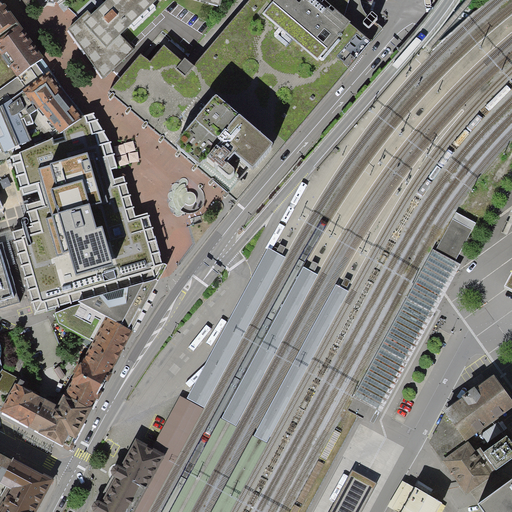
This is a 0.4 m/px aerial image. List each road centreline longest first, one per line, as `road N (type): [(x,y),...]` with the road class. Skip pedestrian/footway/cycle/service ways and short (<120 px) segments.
road 1 (primary): [(185,290),(293,182),(447,0)]
road 2 (primary): [(412,5),(185,290)]
road 3 (primary): [(72,476),(185,290)]
road 4 (residential): [(479,335),(457,359),(376,511)]
